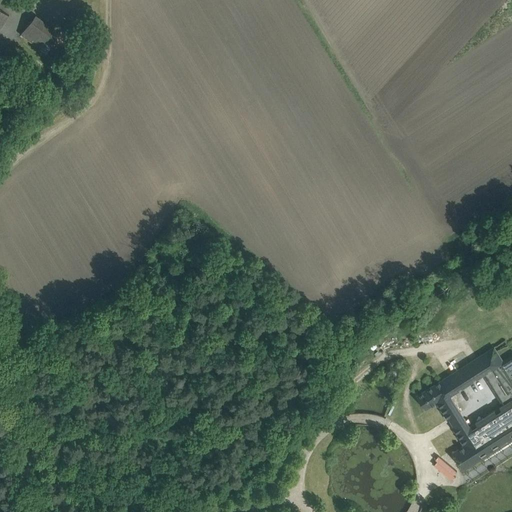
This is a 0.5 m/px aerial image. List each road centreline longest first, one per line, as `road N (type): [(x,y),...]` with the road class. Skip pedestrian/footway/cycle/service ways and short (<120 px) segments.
road 1 (track): [(191,511),(346,388),(346,361),(364,339),(511,228)]
road 2 (unclassified): [(39,511),(0,360)]
